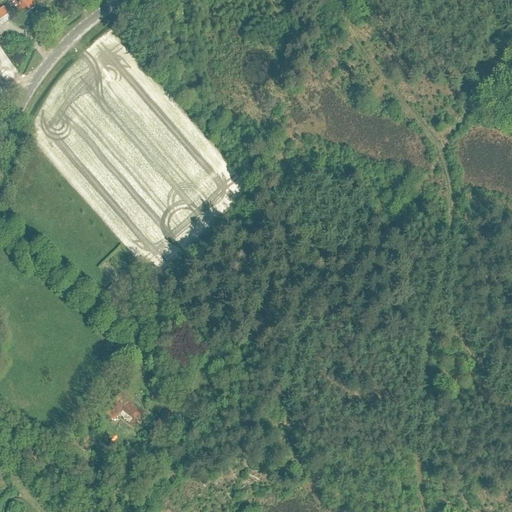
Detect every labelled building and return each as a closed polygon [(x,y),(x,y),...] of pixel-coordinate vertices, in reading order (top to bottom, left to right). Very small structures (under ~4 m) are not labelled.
[(10,0),(22,17),(36,8),(30,0),(10,0)] [(0,27),(12,19),(11,19),(3,8),(0,9),(0,27)] [(121,394),(105,414),(113,421),(118,415),(129,424),(129,423),(133,426),(137,421),(136,420),(141,413),(132,405),(133,404),(121,394)] [(164,412),(155,424),(163,431),(173,419),(164,412)] [(151,457),(144,464),(150,469),(157,462),(151,457)]
